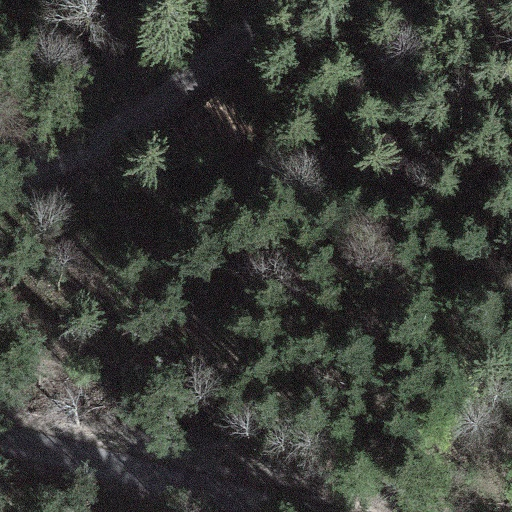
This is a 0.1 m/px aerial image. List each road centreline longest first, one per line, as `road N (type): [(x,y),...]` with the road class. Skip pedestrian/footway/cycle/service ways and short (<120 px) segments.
road 1 (unclassified): [(335,511),(0,428)]
road 2 (unclassified): [(0,177),(88,138),(154,95),(269,0)]
